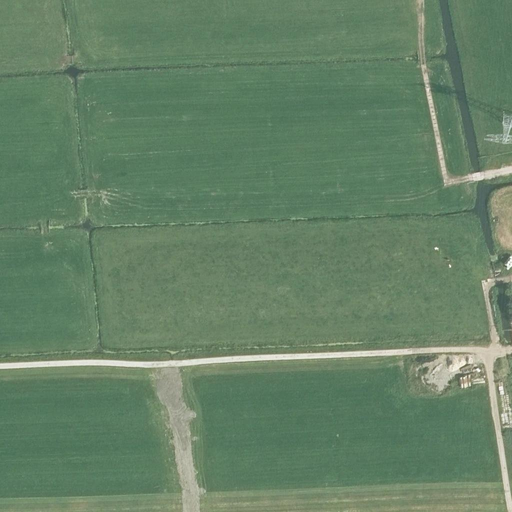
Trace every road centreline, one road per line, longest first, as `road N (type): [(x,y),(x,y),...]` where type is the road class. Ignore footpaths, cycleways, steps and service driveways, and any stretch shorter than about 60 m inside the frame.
road 1 (track): [(0,367),(492,353),(511,510)]
road 2 (track): [(421,0),(423,55),(448,184),(511,171)]
